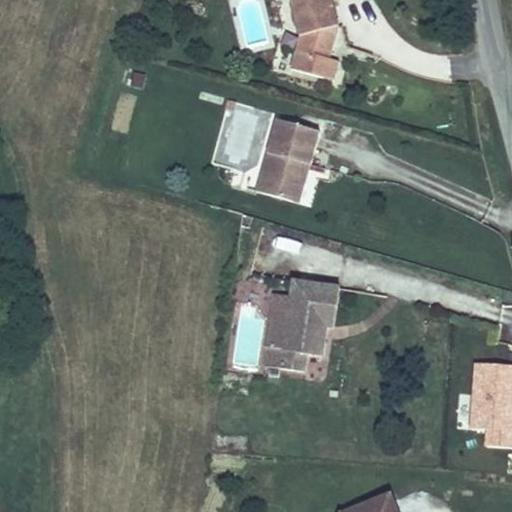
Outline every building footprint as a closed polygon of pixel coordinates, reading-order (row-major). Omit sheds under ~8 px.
[(297,28),(288,57),(321,68),(327,48),(330,33),(326,15),(333,12),(330,0),(294,0),(298,13),(297,28)] [(321,68),(331,72),(337,51),(327,48),(321,68)] [(256,179),(290,192),(305,151),(313,154),(322,126),(278,111),(256,179)] [(305,151),(290,192),(301,195),(313,154),(305,151)] [(323,353),(327,326),(327,325),(328,325),(334,326),(340,285),(292,279),(288,296),(273,294),(263,364),(305,370),(308,351),(323,353)] [(270,294),(259,292),(256,316),(267,317),(270,294)]
